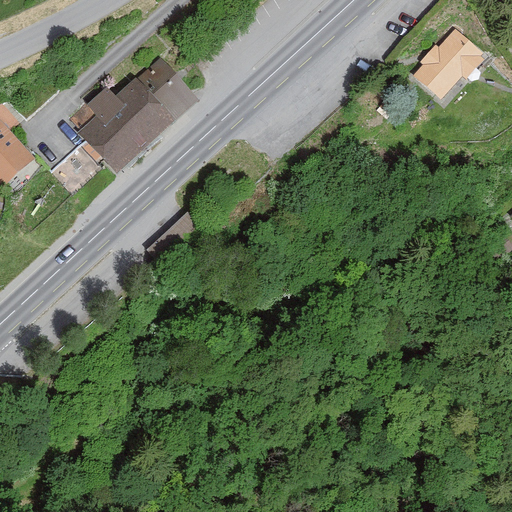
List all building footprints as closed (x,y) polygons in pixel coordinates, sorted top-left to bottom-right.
[(484,57),(455,30),(412,75),(438,100),(461,76),(463,78),(484,57)] [(198,98),(163,56),(139,81),(175,120),(198,98)] [(175,120),(139,81),(116,101),(107,91),(91,106),(100,116),(82,133),(118,172),(175,120)] [(0,105),(0,116),(11,128),(19,121),(2,103),(0,105)] [(0,184),(32,157),(0,120),(0,184)] [(179,230),(169,218),(123,257),(133,269),(179,230)] [(465,254),(476,265),(490,252),(478,241),(465,254)]
